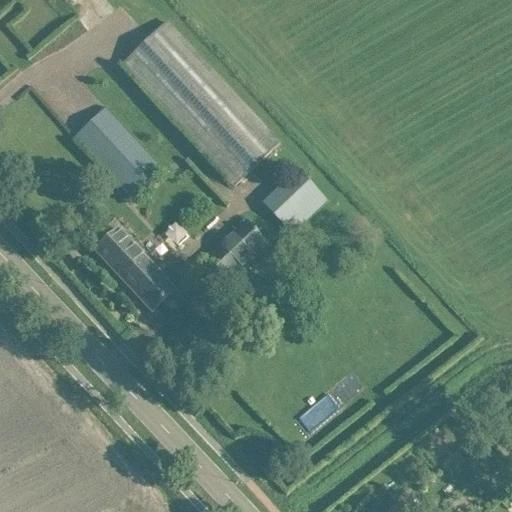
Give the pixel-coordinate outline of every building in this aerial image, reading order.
[(121,65),(234,188),(280,146),(167,23),(121,65)] [(74,138),(130,199),(161,170),(105,109),(74,138)] [(327,202),(298,172),(263,206),(292,236),(327,202)] [(269,247),(247,222),(206,260),(229,284),(269,247)] [(152,314),(163,303),(169,310),(176,311),(181,306),(181,299),(175,292),(119,230),(95,253),(152,314)] [(481,437),(467,445),(479,466),(493,458),(481,437)] [(410,511),(402,503),(391,511),(410,511)]
